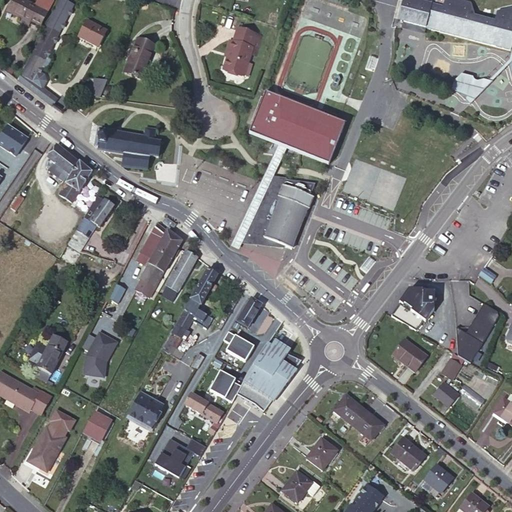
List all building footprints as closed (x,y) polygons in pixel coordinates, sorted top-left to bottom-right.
[(28,26),(30,23),(33,16),(43,21),(53,2),(48,0),(38,0),(35,6),(23,0),(22,0),(12,0),(7,12),(21,19),(20,22),(28,26)] [(31,56),(17,82),(48,105),(52,108),(57,101),(42,89),(33,83),(38,73),(72,6),(61,0),(59,0),(31,56)] [(511,10),(496,14),(494,23),(474,18),(471,6),(448,0),(402,0),(403,0),(397,24),(402,25),(402,29),(425,35),(425,32),(510,54),(511,50),(511,64),(510,66),(511,73),(511,10)] [(57,4),(53,2),(43,21),(40,27),(44,30),(57,4)] [(33,16),(30,23),(40,27),(43,21),(33,16)] [(79,39),(94,46),(95,44),(99,45),(106,33),(87,23),(79,39)] [(233,45),(232,44),(228,57),(223,73),(243,80),(243,79),(247,66),(250,58),(255,59),(262,39),(237,31),(233,45)] [(155,48),(137,40),(124,74),(142,82),(155,48)] [(478,95),(511,61),(511,55),(475,92),(478,95)] [(251,68),(247,66),(243,79),(247,80),(251,68)] [(38,73),(33,83),(42,89),(47,84),(43,76),(38,73)] [(94,88),(93,98),(101,99),(107,83),(95,82),(94,88)] [(80,96),(93,98),(94,88),(81,86),(80,96)] [(479,97),(478,95),(475,92),(473,91),(466,93),(464,101),(470,107),(477,104),(479,97)] [(342,128),(266,97),(250,135),(275,145),(283,148),(326,166),(342,128)] [(8,127),(0,138),(0,146),(15,157),(27,140),(8,127)] [(123,157),(121,169),(148,173),(150,158),(159,160),(161,145),(151,142),(151,141),(154,141),(155,132),(145,130),(144,139),(100,131),(97,149),(100,152),(123,157)] [(274,183),(269,182),(283,148),(275,145),(232,250),(240,253),(242,247),(284,251),(284,249),(264,241),(265,239),(247,232),(260,200),(265,201),(266,198),(268,199),(274,183)] [(78,166),(56,150),(49,160),(52,163),(67,174),(66,176),(69,178),(65,184),(58,194),(71,203),(78,192),(88,177),(90,174),(79,164),(78,166)] [(67,174),(52,163),(47,170),(62,182),(66,176),(67,174)] [(310,189),(274,183),(268,199),(266,198),(265,201),(260,200),(247,232),(265,239),(264,241),(284,249),(291,251),(307,210),(308,210),(312,200),(307,198),(310,189)] [(113,208),(97,197),(67,245),(79,253),(95,226),(99,228),(113,208)] [(167,232),(162,240),(151,234),(135,264),(146,270),(138,283),(139,284),(138,286),(141,287),(136,295),(147,301),(180,243),(167,232)] [(80,255),(67,246),(59,260),(72,267),(80,255)] [(171,301),(196,259),(186,252),(161,296),(171,301)] [(483,270),(479,277),(490,285),(495,278),(483,270)] [(207,271),(162,351),(171,356),(196,311),(200,305),(208,292),(211,285),(216,277),(207,271)] [(216,288),(211,285),(208,292),(212,294),(216,288)] [(124,292),(114,287),(106,302),(116,307),(124,292)] [(431,310),(432,292),(407,291),(391,317),(415,332),(422,320),(424,321),(431,310)] [(250,303),(246,301),(243,307),(246,309),(237,324),(247,330),(260,306),(251,300),(250,303)] [(499,315),(482,305),(464,336),(454,330),(456,357),(468,365),(499,315)] [(135,330),(126,325),(123,331),(132,336),(135,330)] [(85,374),(105,377),(107,362),(117,342),(100,333),(97,338),(89,352),(87,356),(85,374)] [(225,352),(244,363),(253,348),(247,344),(248,342),(247,342),(246,344),(228,333),(223,341),(229,345),(225,352)] [(89,352),(97,338),(89,334),(81,348),(89,352)] [(54,337),(33,377),(46,383),(50,375),(51,376),(67,344),(54,337)] [(425,358),(403,342),(392,356),(414,373),(425,358)] [(275,350),(267,345),(248,374),(245,381),(240,389),(236,396),(254,406),(257,409),(262,404),(267,409),(272,403),(274,405),(294,384),(292,383),(299,375),(303,365),(292,359),(275,350)] [(196,370),(197,370),(203,359),(198,355),(191,366),(190,366),(180,380),(187,384),(196,370)] [(451,357),(440,374),(451,382),(462,365),(451,357)] [(208,390),(232,404),(236,396),(240,389),(233,385),(235,381),(219,372),(208,390)] [(0,373),(0,396),(5,399),(7,396),(31,410),(39,396),(32,392),(0,373)] [(433,396),(441,403),(447,408),(457,397),(443,384),(433,396)] [(39,396),(31,410),(41,416),(51,399),(41,393),(39,396)] [(148,401),(148,399),(140,395),(127,419),(136,424),(137,421),(151,428),(162,407),(155,403),(154,404),(148,401)] [(217,425),(223,414),(191,395),(185,405),(217,425)] [(503,400),(494,414),(511,425),(511,396),(510,395),(506,402),(503,400)] [(7,396),(5,399),(29,413),(31,410),(7,396)] [(333,412),(352,427),(364,412),(345,397),(333,412)] [(441,403),(437,407),(444,413),(447,408),(441,403)] [(364,412),(352,427),(362,435),(358,441),(365,447),(370,441),(382,427),(364,412)] [(110,422),(94,413),(84,433),(99,442),(110,422)] [(225,414),(224,413),(223,414),(217,425),(218,426),(219,425),(225,414)] [(137,421),(136,424),(150,431),(151,428),(137,421)] [(207,433),(212,436),(216,430),(216,429),(211,427),(207,433)] [(64,439),(46,430),(38,444),(40,446),(30,463),(46,472),(64,439)] [(191,440),(185,450),(169,440),(154,466),(167,474),(168,471),(179,478),(193,455),(199,458),(205,449),(191,440)] [(336,452),(320,440),(306,459),(322,471),(336,452)] [(423,457),(402,440),(391,454),(412,471),(423,457)] [(436,467),(424,481),(425,482),(420,488),(435,499),(439,494),(440,495),(452,480),(436,467)] [(311,485),(295,473),(281,492),(297,504),(305,493),(312,498),(319,488),(312,482),(311,485)] [(371,511),(382,499),(366,487),(354,502),(356,504),(353,508),(349,505),(343,511),(371,511)] [(471,495),(457,511),(484,511),(487,509),(471,495)]
